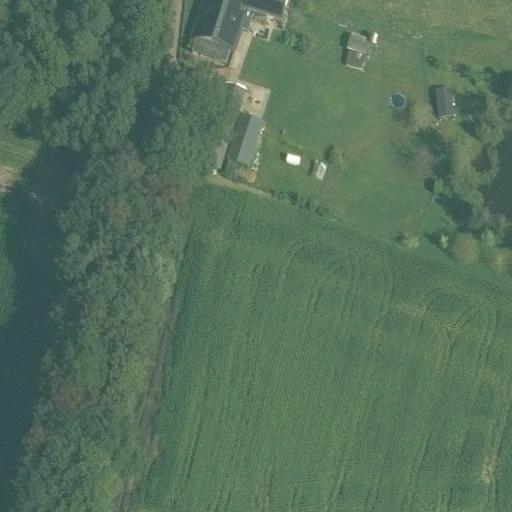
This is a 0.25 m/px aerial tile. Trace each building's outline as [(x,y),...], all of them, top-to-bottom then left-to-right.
[(250,0),(247,9),(237,6),(219,0),(205,0),(193,39),(234,52),(241,31),(248,33),(253,15),(281,24),(288,0),(250,0)] [(362,72),(371,42),(351,36),(346,52),(349,53),(345,67),(362,72)] [(239,115),(247,91),(225,84),(218,108),(214,107),(196,165),(221,173),(239,115)] [(451,93),(437,95),(439,109),(453,107),(451,93)] [(249,170),(264,124),(240,116),(225,162),(249,170)]
